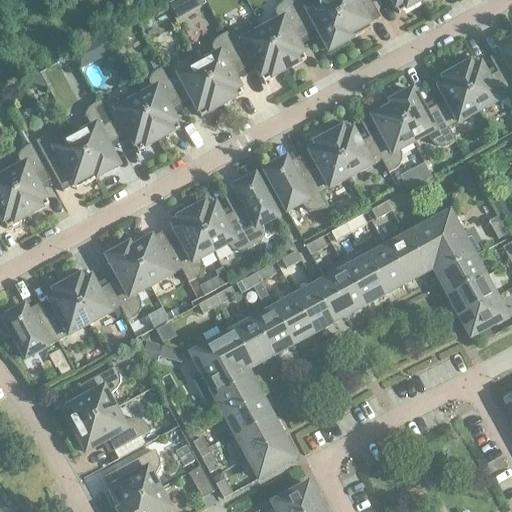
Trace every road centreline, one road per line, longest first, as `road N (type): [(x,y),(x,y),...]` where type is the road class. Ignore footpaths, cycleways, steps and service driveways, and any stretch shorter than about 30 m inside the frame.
road 1 (residential): [(0,277),(506,0)]
road 2 (residential): [(0,381),(79,511)]
road 3 (residential): [(342,511),(320,473),(326,456),(394,421)]
